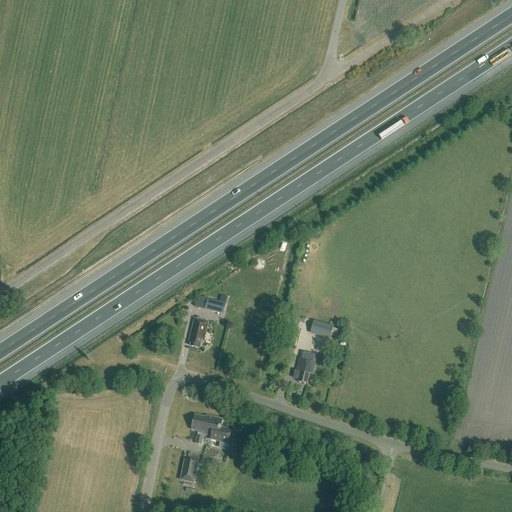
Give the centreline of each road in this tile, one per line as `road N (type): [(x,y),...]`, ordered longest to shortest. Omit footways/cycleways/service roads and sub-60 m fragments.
road 1 (motorway): [(0,382),(511,45)]
road 2 (motorway): [(511,15),(0,351)]
road 3 (unclassified): [(142,511),(166,388),(176,379),(374,446),(511,475)]
road 4 (unclassified): [(0,294),(327,75)]
road 5 (unclassified): [(327,75),(441,0)]
